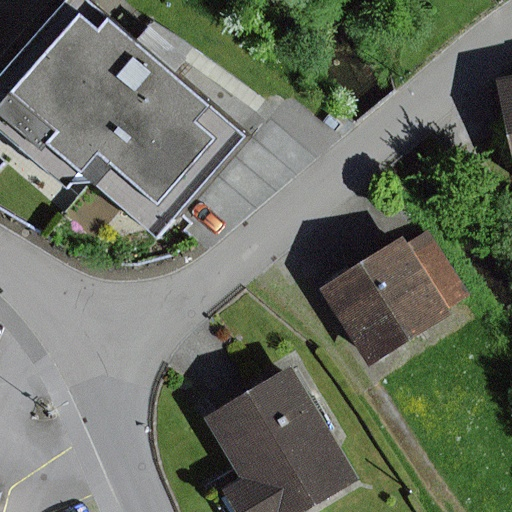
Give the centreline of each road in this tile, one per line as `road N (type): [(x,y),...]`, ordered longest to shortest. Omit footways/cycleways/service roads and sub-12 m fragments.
road 1 (residential): [(102,341),(511,43)]
road 2 (track): [(246,236),(457,511)]
road 3 (residential): [(102,341),(121,449),(148,511)]
road 4 (residential): [(0,254),(102,341)]
